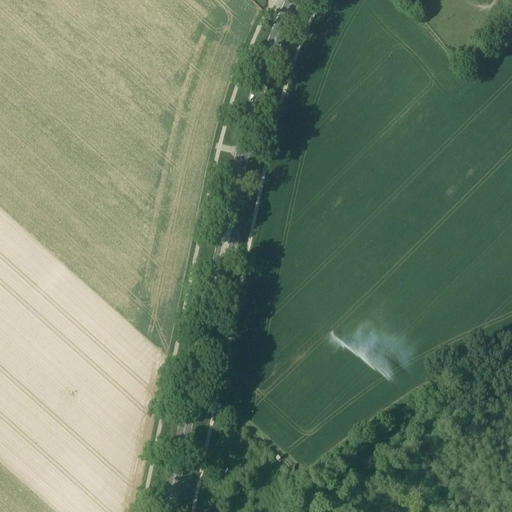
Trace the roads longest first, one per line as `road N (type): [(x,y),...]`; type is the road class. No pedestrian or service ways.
road 1 (primary): [(167,511),(217,271)]
road 2 (primary): [(231,207),(262,75),(292,0)]
